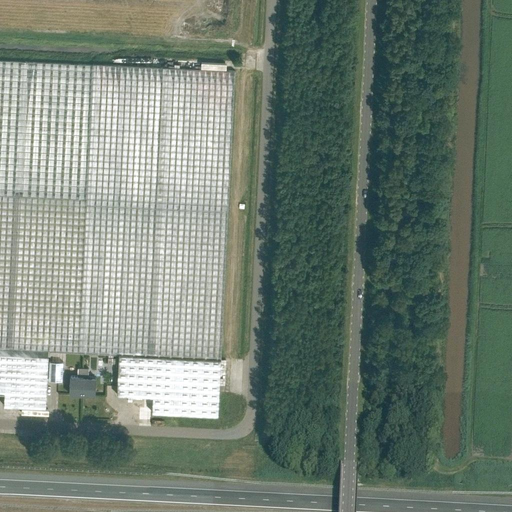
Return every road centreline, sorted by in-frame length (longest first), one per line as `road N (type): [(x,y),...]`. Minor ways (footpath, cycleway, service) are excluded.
road 1 (unclassified): [(271,0),(245,429),(228,435),(0,423)]
road 2 (tertiary): [(346,511),(370,0)]
road 3 (motorway): [(470,511),(0,486)]
